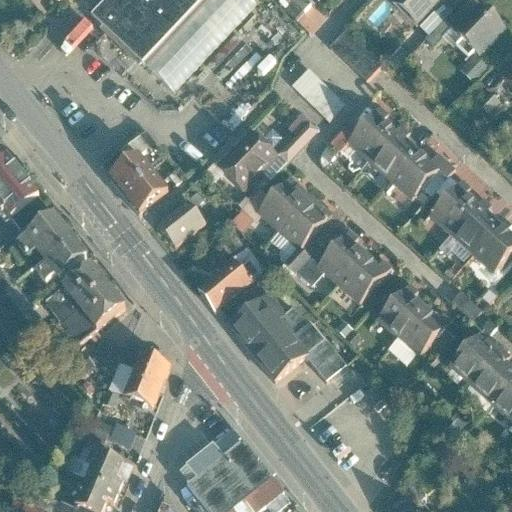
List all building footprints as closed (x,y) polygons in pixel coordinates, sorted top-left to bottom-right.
[(207,0),(109,0),(90,20),(102,31),(98,34),(139,72),(207,0)] [(303,0),(314,9),(322,0),(303,0)] [(414,32),(442,0),(397,0),(389,9),(414,32)] [(474,61),(500,32),(476,9),(449,39),(474,61)] [(431,15),(419,30),(430,38),(441,23),(431,15)] [(66,38),(77,47),(95,26),(85,17),(66,38)] [(431,51),(449,32),(442,25),(424,44),(431,51)] [(381,70),(344,34),(327,52),(364,88),(381,70)] [(511,96),(511,70),(499,85),(511,96)] [(343,110),(306,75),(289,94),(326,128),(343,110)] [(485,94),(478,87),(462,104),(469,110),(485,94)] [(345,146),(367,168),(397,138),(375,116),(345,146)] [(287,168),(316,136),(306,126),(276,159),(287,168)] [(242,199),(275,163),(247,137),(214,173),(242,199)] [(418,158),(397,138),(367,168),(387,189),(418,158)] [(439,180),(418,158),(387,189),(409,210),(439,180)] [(137,159),(110,181),(139,219),(168,197),(137,159)] [(40,198),(9,161),(0,168),(0,215),(8,225),(40,198)] [(253,218),(274,238),(309,201),(288,181),(253,218)] [(426,222),(447,242),(477,211),(456,190),(426,222)] [(309,201),(274,238),(295,258),(330,221),(309,201)] [(177,253),(207,229),(188,206),(158,230),(177,253)] [(500,232),(477,211),(447,242),(470,264),(500,232)] [(34,259),(39,266),(70,242),(53,221),(10,256),(21,269),(34,259)] [(511,259),(511,243),(500,232),(470,264),(490,283),(511,259)] [(314,273),(335,293),(365,260),(344,241),(314,273)] [(70,242),(39,266),(45,274),(36,280),(45,291),(53,284),(56,288),(87,264),(70,242)] [(365,260),(335,293),(356,312),(386,279),(365,260)] [(218,313),(248,288),(231,267),(200,292),(218,313)] [(44,307),(61,329),(109,292),(92,270),(44,307)] [(127,315),(109,292),(61,329),(79,352),(127,315)] [(374,328),(394,346),(424,313),(404,295),(374,328)] [(267,299),(225,333),(270,387),(300,363),(323,389),(343,374),(308,330),(290,315),(284,319),(267,299)] [(424,313),(394,346),(415,365),(445,332),(424,313)] [(447,373),(467,393),(503,357),(487,344),(484,348),(477,343),(447,373)] [(116,367),(121,349),(100,344),(96,362),(116,367)] [(503,357),(467,393),(488,413),(511,388),(511,374),(504,368),(510,362),(503,357)] [(154,414),(169,372),(138,361),(123,403),(154,414)] [(511,388),(488,413),(511,434),(511,432),(511,388)] [(127,451),(133,434),(100,423),(95,440),(127,451)] [(253,511),(278,492),(243,448),(187,493),(201,511),(253,511)] [(98,456),(86,486),(111,496),(123,466),(98,456)] [(104,511),(111,496),(86,486),(75,511),(104,511)] [(511,511),(511,503),(509,504),(503,510),(502,511),(511,511)]
